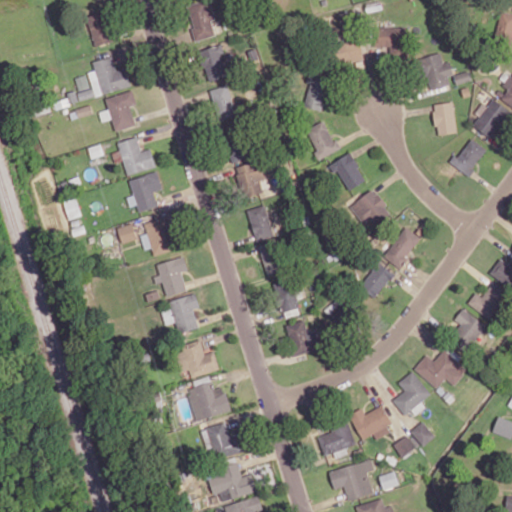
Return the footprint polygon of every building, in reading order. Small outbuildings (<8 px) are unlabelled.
[(209,4),(188,9),(196,40),(217,34),(209,4)] [(511,43),(511,40),(511,14),(502,11),(494,38),(511,43)] [(95,47),(112,42),(107,22),(90,27),(95,47)] [(401,26),(375,27),(376,46),(390,45),(390,56),(402,55),(401,26)] [(334,44),(337,63),(363,58),(360,39),(334,44)] [(202,48),(207,80),(226,77),(222,45),(202,48)] [(450,84),(448,76),(454,74),(450,61),(443,63),(440,52),(420,57),(429,90),(450,84)] [(130,87),(126,69),(115,71),(112,57),(92,61),(95,70),(87,71),(87,74),(75,77),(80,98),(130,87)] [(323,110),(326,76),(309,74),(305,108),(323,110)] [(511,74),(502,84),(508,90),(501,97),(511,106),(511,74)] [(210,89),(219,120),(237,115),(228,84),(210,89)] [(135,125),(130,105),(136,104),(133,90),(105,97),(108,109),(100,111),(102,121),(112,118),(115,130),(135,125)] [(511,111),(493,97),(487,106),(482,102),(473,115),(496,132),(511,111)] [(437,135),(457,131),(452,101),(432,104),(437,135)] [(306,129),(320,158),(339,149),(325,120),(306,129)] [(128,174),(156,166),(151,148),(141,150),(138,136),(117,142),(120,150),(113,152),(115,162),(123,160),(128,174)] [(231,163),(251,157),(246,136),(225,142),(231,163)] [(451,164),(469,175),(487,149),(470,137),(451,164)] [(348,190),(366,179),(350,152),(331,163),(348,190)] [(234,168),(245,196),(269,187),(258,159),(234,168)] [(130,178),(138,211),(158,206),(154,191),(163,188),(158,171),(130,178)] [(363,223),(370,218),(375,224),(391,213),(374,188),(350,205),(363,223)] [(64,201),(69,219),(82,215),(77,197),(64,201)] [(248,209),(256,240),(275,235),(266,204),(248,209)] [(153,255),(172,251),(166,218),(146,222),(153,255)] [(118,226),(122,243),(138,239),(133,222),(118,226)] [(422,238),(407,226),(384,254),(398,267),(422,238)] [(266,275),(283,271),(276,240),(259,243),(266,275)] [(163,282),(167,296),(187,290),(182,271),(188,269),(184,256),(157,263),(160,274),(154,276),(156,283),(163,282)] [(489,273),(511,286),(511,259),(510,263),(499,257),(489,273)] [(393,271),(377,261),(361,288),(377,298),(393,271)] [(282,317),(299,314),(293,279),(275,282),(282,317)] [(483,296),(475,292),(468,304),(492,318),(505,294),(489,285),(483,296)] [(162,311),(166,324),(176,321),(179,333),(199,327),(193,307),(199,305),(196,292),(169,300),(171,308),(162,311)] [(338,324),(355,309),(342,295),(325,309),(338,324)] [(469,352),(486,323),(462,309),(455,320),(461,324),(451,341),(469,352)] [(293,355),(319,349),(315,327),(309,328),(307,319),(287,323),(293,355)] [(192,377),(220,368),(214,350),(205,353),(201,340),(176,347),(183,371),(189,369),(192,377)] [(415,366),(435,388),(447,378),(454,385),(467,373),(446,348),(433,359),(428,354),(415,366)] [(195,419),(230,411),(225,386),(213,388),(210,375),(193,379),(195,389),(188,391),(195,419)] [(363,439),(373,433),(377,439),(394,429),(380,405),(365,413),(362,407),(349,415),(363,439)] [(511,420),(498,416),(493,432),(511,437),(511,420)] [(245,449),(240,433),(230,436),(225,421),(201,429),(207,448),(213,446),(218,459),(245,449)] [(435,436),(423,421),(411,431),(423,446),(435,436)] [(356,444),(349,424),(317,435),(325,455),(356,444)] [(394,444),(402,457),(416,448),(407,435),(394,444)] [(329,470),(334,489),(345,486),(348,499),(373,494),(368,471),(374,470),(372,460),(329,470)] [(258,490),(252,473),(242,476),(239,464),(208,473),(214,495),(220,493),(222,501),(258,490)] [(383,488),(399,484),(396,470),(380,474),(383,488)] [(392,511),(391,506),(386,508),(382,497),(356,505),(357,511),(392,511)]
